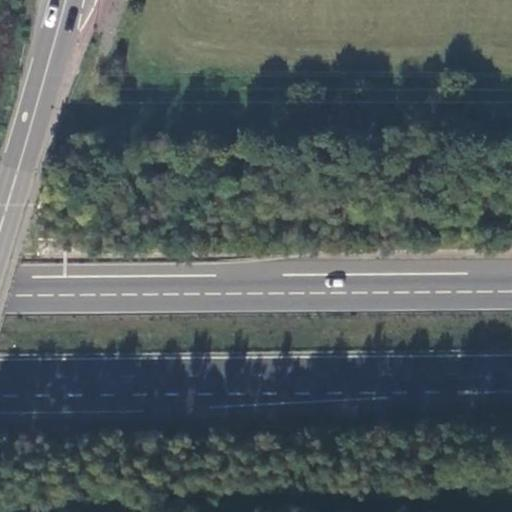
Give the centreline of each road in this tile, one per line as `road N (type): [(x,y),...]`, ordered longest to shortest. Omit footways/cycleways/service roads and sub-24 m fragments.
road 1 (trunk): [(511,290),(0,295)]
road 2 (trunk): [(42,377),(511,372)]
road 3 (primary): [(60,30),(0,228)]
